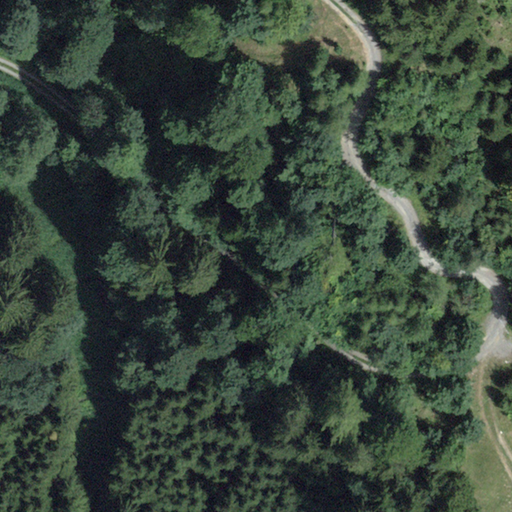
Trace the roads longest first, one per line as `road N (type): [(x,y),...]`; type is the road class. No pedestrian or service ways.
road 1 (track): [(0,62),(108,139),(347,353),(384,368),(455,366),(493,338),(497,290),(428,259),(397,199),(352,155),(348,142),(373,55),(332,0)]
road 2 (track): [(493,338),(487,406),(511,466)]
